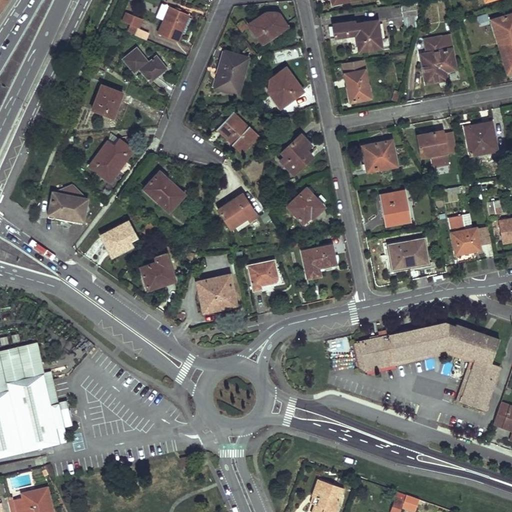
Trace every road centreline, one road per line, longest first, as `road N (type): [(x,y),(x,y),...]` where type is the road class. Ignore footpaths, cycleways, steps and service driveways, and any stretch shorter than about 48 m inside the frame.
road 1 (tertiary): [(221,366),(189,359),(0,226)]
road 2 (tertiary): [(0,270),(63,290),(181,375),(204,401)]
road 3 (residential): [(365,307),(328,124)]
road 4 (residential): [(328,124),(511,91)]
road 5 (residential): [(230,0),(174,125),(185,145)]
road 6 (tertiary): [(254,418),(404,450)]
road 7 (primary): [(0,131),(62,0)]
road 8 (residential): [(328,124),(302,0)]
